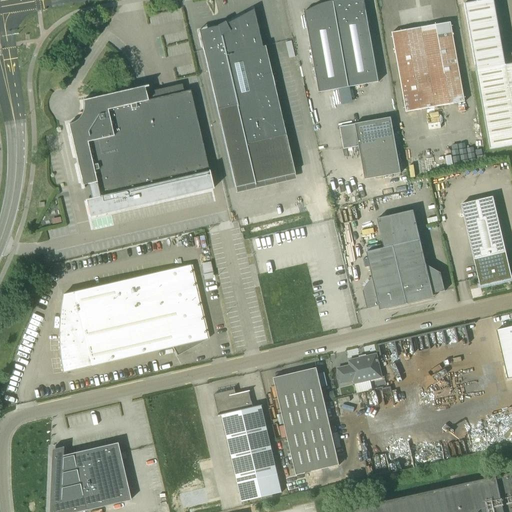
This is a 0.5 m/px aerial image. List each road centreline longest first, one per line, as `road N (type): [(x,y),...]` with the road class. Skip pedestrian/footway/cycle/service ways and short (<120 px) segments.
road 1 (residential): [(9,511),(9,435),(21,415),(511,302)]
road 2 (tertiary): [(0,241),(13,193),(12,111)]
